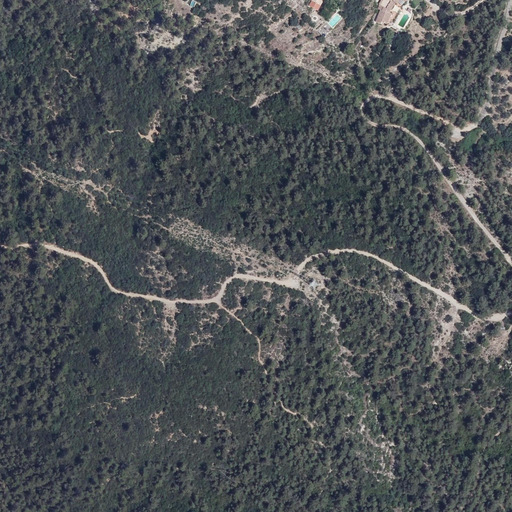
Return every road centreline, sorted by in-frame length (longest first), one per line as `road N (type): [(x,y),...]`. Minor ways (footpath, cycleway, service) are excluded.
road 1 (track): [(511,311),(475,314),(351,249),(318,253),(291,284),(245,274),(216,300),(168,300),(122,291),(95,264),(44,245),(0,245)]
road 2 (track): [(511,0),(476,125),(386,96),(367,97),(364,105),(373,122),(409,129),(511,263)]
